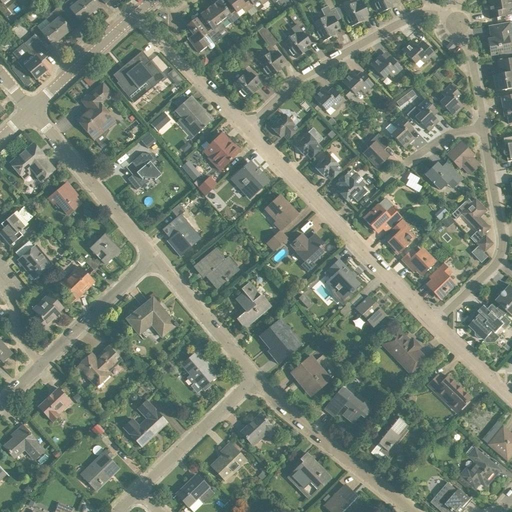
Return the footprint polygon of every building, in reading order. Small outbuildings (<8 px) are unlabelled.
[(0,0),(0,11),(3,15),(5,18),(10,14),(6,9),(15,1),(14,0),(0,0)] [(78,21),(80,23),(90,15),(79,2),(77,0),(68,0),(64,4),(63,2),(58,6),(74,25),(78,21)] [(94,1),(95,0),(80,0),(79,2),(90,15),(99,7),(94,1)] [(225,0),(231,7),(231,6),(236,13),(242,9),(245,13),(253,6),(248,0),(225,0)] [(373,0),(375,3),(374,4),(377,11),(378,10),(380,14),(390,9),(389,6),(391,5),(397,2),(396,0),(373,0)] [(489,19),(511,15),(511,0),(510,0),(509,0),(508,0),(489,0),(490,6),(487,7),(489,19)] [(231,6),(231,7),(226,10),(219,1),(215,4),(214,4),(212,5),(211,7),(210,8),(222,24),(228,20),(231,24),(239,17),(236,13),(231,6)] [(32,3),(26,8),(29,12),(35,7),(32,3)] [(346,17),(345,17),(348,24),(349,24),(351,27),(361,22),(360,19),(362,19),(362,18),(368,15),(363,3),(356,6),(355,3),(342,9),(346,17)] [(60,17),(50,25),(61,39),(71,31),(69,28),(74,25),(58,6),(54,10),(60,17)] [(222,24),(210,8),(208,10),(206,9),(204,11),(204,12),(200,15),(207,24),(202,28),(208,35),(214,44),(219,40),(216,35),(225,28),(222,24)] [(290,29),(294,35),(284,43),(289,50),(288,51),(293,57),(294,56),(296,59),(305,52),(303,50),(305,49),(305,48),(311,44),(304,35),(308,32),(294,14),(289,18),(295,26),(290,29)] [(318,32),(316,32),(320,39),(321,38),(323,42),(332,36),(331,34),(333,33),(334,33),(333,32),(340,29),(333,17),(327,20),(326,17),(313,23),(318,32)] [(202,28),(196,19),(191,22),(190,22),(188,23),(188,25),(186,26),(193,35),(188,39),(198,53),(207,47),(209,49),(211,50),(214,47),(214,46),(215,45),(214,44),(208,35),(202,28)] [(511,36),(509,23),(497,25),(488,26),(489,33),(490,33),(491,39),(488,43),(490,56),(510,53),(509,44),(511,43),(511,36)] [(52,46),(61,39),(50,25),(41,33),(35,26),(30,30),(39,40),(44,36),(52,46)] [(277,52),(276,52),(272,48),(277,44),(264,26),(257,32),(267,46),(265,48),(269,53),(258,61),(263,69),(263,70),(267,75),(268,75),(270,78),(279,71),(277,69),(279,67),(279,68),(280,67),(279,67),(285,63),(277,52)] [(420,60),(424,64),(434,54),(425,44),(420,49),(412,41),(401,51),(415,65),(420,60)] [(12,53),(18,61),(17,62),(22,68),(24,67),(36,80),(41,76),(42,76),(44,74),(44,73),(46,71),(40,63),(47,57),(45,54),(48,52),(40,43),(38,45),(30,51),(24,44),(23,44),(12,53)] [(451,43),(446,48),(449,52),(454,47),(451,43)] [(164,78),(150,61),(149,62),(141,53),(131,61),(129,59),(124,64),(125,66),(113,76),(118,82),(117,84),(119,86),(128,97),(137,90),(147,82),(152,88),(164,78)] [(245,70),(250,65),(240,55),(235,60),(245,70)] [(370,65),(383,79),(388,74),(392,78),(402,69),(393,59),(388,64),(380,56),(370,65)] [(198,63),(204,70),(211,64),(205,58),(198,63)] [(511,58),(497,61),(498,63),(499,69),(499,70),(500,70),(501,75),(492,76),(495,92),(511,88),(511,58)] [(15,66),(11,69),(27,88),(31,84),(15,66)] [(177,75),(173,70),(167,75),(172,80),(177,75)] [(348,100),(354,95),(360,90),(364,94),(373,85),(364,76),(359,80),(351,72),(341,81),(347,88),(341,93),(348,100)] [(370,76),(376,82),(380,77),(375,72),(370,76)] [(443,77),(437,72),(434,75),(439,81),(443,77)] [(260,83),(250,73),(245,78),(243,76),(233,85),(239,92),(238,93),(243,98),(244,97),(247,100),(255,92),(253,90),(254,88),(255,89),(255,88),(260,83)] [(82,80),(87,85),(92,80),(88,75),(82,80)] [(109,119),(99,106),(111,95),(103,85),(82,101),(81,100),(90,111),(78,121),(90,135),(109,119)] [(450,85),(441,94),(445,98),(439,103),(453,117),(463,107),(455,99),(459,95),(450,85)] [(344,101),(335,92),(330,96),(322,88),(312,98),(316,101),(311,106),(317,112),(322,108),(325,111),(331,106),(335,111),(344,101)] [(405,111),(420,97),(412,88),(397,101),(405,111)] [(511,95),(500,97),(502,105),(505,104),(508,125),(511,123),(511,95)] [(193,137),(210,123),(211,122),(189,98),(175,112),(182,119),(179,121),(193,137)] [(418,126),(420,124),(428,132),(438,122),(433,117),(438,112),(426,100),(416,109),(420,113),(415,118),(416,119),(414,121),(418,126)] [(287,141),(299,130),(284,115),(270,128),(281,139),(283,137),(287,141)] [(414,139),(409,134),(413,129),(401,117),(392,126),(396,130),(390,135),(404,149),(414,139)] [(336,123),(331,118),(327,122),(332,127),(336,123)] [(162,127),(155,120),(150,124),(157,132),(162,127)] [(140,141),(147,149),(156,141),(149,133),(140,141)] [(223,133),(203,152),(209,158),(207,161),(218,172),(239,152),(229,142),(231,141),(223,133)] [(322,149),(318,144),(307,134),(294,146),(304,157),(306,155),(311,160),(322,149)] [(389,157),(383,151),(389,146),(378,134),(367,145),(366,147),(368,149),(363,154),(377,168),(389,157)] [(448,156),(459,168),(462,166),(470,174),(478,166),(470,158),(472,155),(460,143),(448,156)] [(10,164),(24,181),(32,173),(40,182),(54,170),(45,159),(46,159),(43,155),(41,157),(32,146),(10,164)] [(140,155),(131,163),(136,168),(135,169),(136,169),(139,169),(139,171),(133,176),(133,175),(127,180),(136,191),(142,186),(139,182),(143,179),(153,181),(161,175),(151,163),(155,160),(150,155),(140,155)] [(342,170),(328,155),(314,168),(325,179),(327,177),(331,181),(342,170)] [(182,164),(194,178),(201,172),(189,159),(182,164)] [(267,183),(249,163),(232,180),(250,199),(267,183)] [(451,190),(462,180),(446,163),(447,165),(442,169),(439,166),(433,172),(431,169),(425,175),(440,191),(446,185),(451,190)] [(423,184),(418,182),(420,175),(411,172),(406,184),(420,190),(423,184)] [(346,175),(343,178),(342,177),(338,181),(339,182),(335,185),(339,190),(337,192),(348,203),(353,198),(357,203),(367,192),(363,188),(361,189),(351,179),(350,179),(346,175)] [(209,177),(197,188),(205,196),(217,185),(209,177)] [(68,215),(80,205),(75,198),(77,196),(66,184),(50,199),(54,204),(57,202),(68,215)] [(277,221),(284,228),(297,216),(290,208),(290,209),(279,197),(265,210),(276,222),(277,221)] [(400,217),(391,208),(393,206),(385,199),(377,206),(379,207),(365,220),(361,216),(376,232),(381,227),(385,232),(400,217)] [(482,236),(484,234),(490,229),(480,219),(483,215),(486,211),(475,199),(471,204),(468,201),(452,216),(457,221),(462,216),(482,236)] [(179,257),(202,239),(196,232),(192,236),(184,227),(187,223),(180,214),(184,211),(178,204),(170,211),(176,218),(163,229),(171,238),(166,242),(167,242),(168,241),(181,256),(179,257)] [(443,217),(437,211),(433,215),(439,221),(443,217)] [(0,227),(2,230),(0,231),(0,235),(9,247),(20,237),(17,234),(25,227),(14,214),(0,225),(0,227)] [(453,224),(448,218),(442,222),(447,228),(453,224)] [(398,255),(399,254),(414,240),(408,233),(411,230),(402,220),(391,230),(395,235),(386,243),(398,255)] [(282,243),(285,240),(286,239),(279,232),(266,244),(273,251),(282,243)] [(324,253),(320,248),(324,245),(315,234),(307,241),(301,234),(289,245),(295,252),(305,262),(309,259),(313,263),(324,253)] [(88,257),(84,261),(93,271),(103,262),(106,265),(114,257),(113,256),(119,250),(105,236),(91,249),(98,258),(93,262),(88,257)] [(477,244),(484,252),(493,244),(485,236),(477,244)] [(47,259),(36,246),(22,257),(28,264),(30,263),(32,265),(26,270),(34,280),(49,267),(44,261),(47,259)] [(75,252),(70,247),(67,250),(72,255),(75,252)] [(193,267),(198,274),(201,272),(216,290),(234,276),(222,262),(224,260),(215,249),(193,267)] [(413,265),(416,268),(422,275),(434,264),(420,250),(416,254),(412,250),(402,259),(410,268),(413,265)] [(270,264),(266,259),(262,263),(266,268),(270,264)] [(338,260),(323,275),(345,298),(359,285),(349,275),(351,273),(338,260)] [(451,273),(443,264),(429,277),(433,282),(428,287),(439,298),(453,284),(447,277),(451,273)] [(63,284),(76,299),(90,286),(87,283),(91,280),(79,268),(63,284)] [(245,329),(271,307),(261,295),(258,298),(252,290),(253,289),(248,283),(240,290),(243,293),(236,300),(245,312),(236,319),(245,329)] [(496,310),(504,317),(507,313),(511,316),(511,287),(510,286),(504,291),(505,292),(501,296),(500,296),(495,301),(500,306),(496,310)] [(52,318),(63,308),(49,294),(44,299),(46,301),(35,312),(38,315),(34,319),(45,330),(54,320),(52,318)] [(298,299),(303,304),(308,301),(302,295),(298,299)] [(380,306),(377,303),(376,303),(375,303),(374,304),(368,297),(354,310),(372,328),(385,316),(379,309),(380,309),(380,308),(380,307),(380,306)] [(153,299),(142,307),(126,320),(138,334),(150,324),(161,338),(175,327),(177,329),(179,327),(176,322),(174,324),(153,299)] [(339,311),(344,316),(354,307),(349,302),(339,311)] [(484,306),(479,312),(478,313),(481,315),(477,319),(476,319),(468,327),(475,333),(475,336),(479,340),(482,340),(484,341),(493,332),(495,334),(504,325),(507,328),(511,323),(504,317),(496,310),(492,305),(491,306),(494,308),(490,312),(484,306)] [(280,320),(260,337),(271,350),(268,352),(278,364),(300,344),(280,320)] [(381,346),(409,376),(426,360),(417,351),(420,348),(408,335),(405,338),(397,330),(381,346)] [(0,365),(1,365),(12,355),(0,341),(0,365)] [(110,373),(121,362),(108,349),(102,354),(103,355),(95,362),(90,357),(91,356),(78,368),(97,387),(111,374),(110,373)] [(191,375),(190,376),(187,378),(192,385),(196,382),(203,392),(210,386),(208,384),(217,376),(197,352),(183,365),(191,375)] [(291,374),(296,380),(298,382),(300,380),(312,395),(330,379),(311,357),(291,374)] [(350,378),(356,372),(351,367),(345,374),(350,378)] [(443,381),(437,375),(426,386),(455,415),(471,399),(447,377),(443,381)] [(352,422),(357,414),(364,420),(374,407),(365,400),(362,404),(342,388),(325,410),(334,417),(343,405),(348,409),(343,415),(352,422)] [(59,416),(72,404),(58,389),(38,408),(52,423),(59,416)] [(72,398),(78,405),(83,400),(77,393),(72,398)] [(158,431),(166,423),(145,401),(136,410),(145,419),(138,426),(132,419),(123,427),(141,447),(153,436),(154,438),(159,432),(158,431)] [(265,435),(268,438),(277,430),(271,424),(270,426),(260,415),(241,433),(253,446),(265,435)] [(390,460),(399,448),(397,445),(401,440),(397,437),(406,426),(394,416),(382,430),(375,439),(379,442),(389,450),(384,455),(390,460)] [(96,425),(91,430),(98,437),(103,432),(96,425)] [(35,438),(22,426),(11,436),(14,439),(4,447),(14,459),(24,450),(35,461),(44,452),(33,440),(35,438)] [(511,456),(511,434),(504,428),(500,432),(495,427),(484,441),(508,461),(511,456)] [(442,440),(448,435),(443,430),(438,435),(442,440)] [(220,460),(219,459),(211,467),(225,482),(246,461),(229,444),(221,452),(224,456),(220,460)] [(500,470),(475,449),(468,457),(476,462),(468,472),(466,470),(460,477),(475,489),(480,483),(485,487),(500,470)] [(56,450),(51,454),(57,459),(61,455),(56,450)] [(81,477),(84,480),(96,491),(119,469),(109,460),(112,457),(106,451),(91,467),(81,477)] [(330,478),(310,458),(309,457),(289,478),(309,499),(330,478)] [(257,477),(262,481),(267,476),(262,471),(257,477)] [(190,481),(176,495),(188,507),(197,498),(203,504),(214,494),(198,477),(192,483),(190,481)] [(465,510),(465,509),(463,508),(472,498),(471,497),(469,499),(459,490),(457,492),(450,486),(447,483),(431,502),(441,511),(442,511),(462,511),(464,509),(465,510)] [(23,491),(28,495),(32,490),(28,486),(23,491)] [(364,511),(366,511),(354,500),(357,497),(344,486),(330,500),(326,496),(322,500),(327,504),(324,507),(328,511),(364,511)] [(71,511),(72,510),(74,511),(74,510),(58,503),(54,511),(31,511),(30,511),(71,511)] [(223,507),(229,511),(232,507),(226,503),(223,507)]
